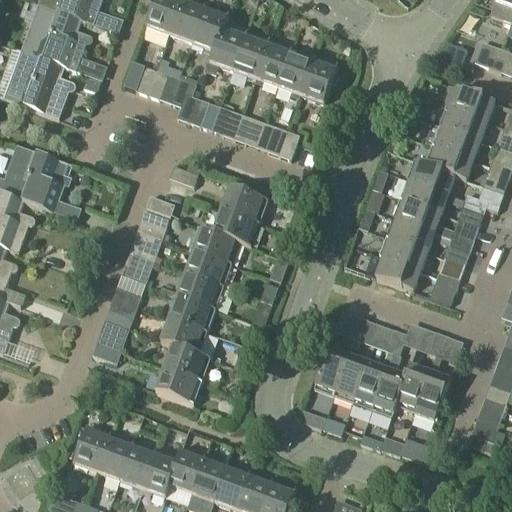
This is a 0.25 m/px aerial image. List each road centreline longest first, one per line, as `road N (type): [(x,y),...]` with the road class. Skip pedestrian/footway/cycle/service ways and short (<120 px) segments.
road 1 (residential): [(0,439),(70,388),(165,138)]
road 2 (residential): [(342,198),(273,379),(268,413),(283,442),(343,468)]
road 3 (residential): [(342,198),(165,138)]
road 4 (residential): [(401,53),(342,198)]
road 5 (residential): [(343,468),(492,511)]
road 6 (residential): [(471,335),(341,297)]
road 7 (residential): [(511,211),(471,335)]
road 8 (residential): [(453,450),(483,354),(471,335)]
